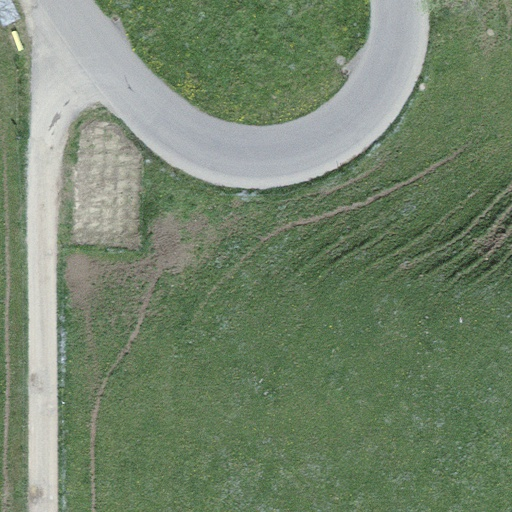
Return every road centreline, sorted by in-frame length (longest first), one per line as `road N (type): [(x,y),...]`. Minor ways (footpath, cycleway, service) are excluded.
road 1 (unclassified): [(399,0),(394,66),(367,111),(334,138),(294,154),(247,153),(195,137),(140,104),(50,0)]
road 2 (track): [(71,32),(49,191),(45,511)]
